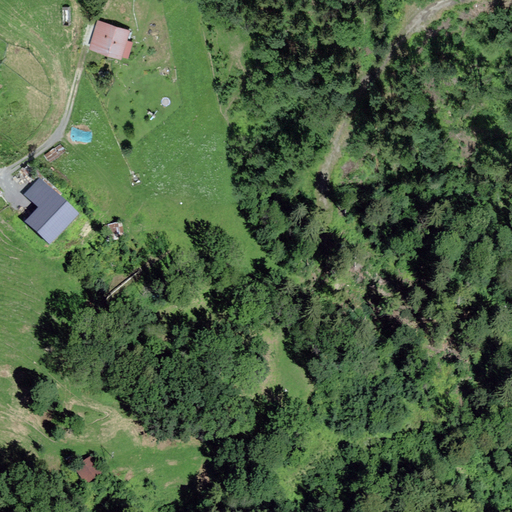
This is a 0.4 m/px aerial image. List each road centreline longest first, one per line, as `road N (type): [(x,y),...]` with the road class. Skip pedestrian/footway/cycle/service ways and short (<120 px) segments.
road 1 (track): [(460,0),(420,22),(381,68),(344,127),(336,157)]
road 2 (track): [(88,28),(65,122),(0,174)]
